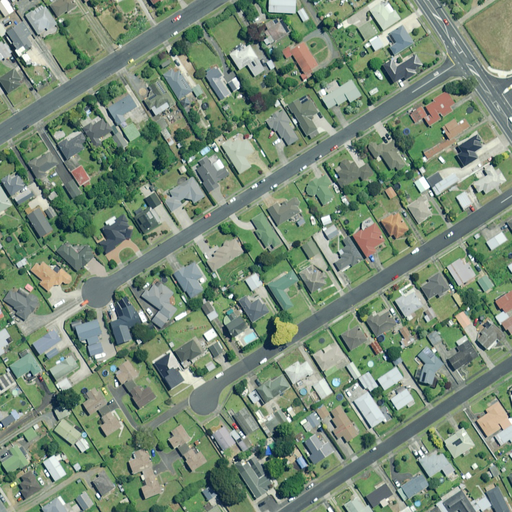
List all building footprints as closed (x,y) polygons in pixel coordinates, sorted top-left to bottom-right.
[(14,11),(6,0),(3,0),(0,2),(0,7),(6,17),(14,11)] [(77,7),(72,0),(58,0),(51,5),(58,17),(68,11),(68,13),(77,7)] [(296,0),(295,0),(269,0),(269,12),(296,13),(296,0)] [(401,19),(389,1),(376,9),(372,12),(384,30),(401,19)] [(39,35),(45,31),(44,30),(47,28),(47,29),(48,30),(58,24),(46,7),(45,8),(43,5),(26,16),(39,35)] [(309,19),(303,9),(298,12),(304,22),(309,19)] [(279,21),(277,17),(265,24),(268,30),(265,32),(268,38),(264,40),(268,46),(291,33),(283,19),(279,21)] [(377,34),(370,22),(359,29),(366,40),(377,34)] [(7,31),(14,42),(13,43),(16,49),(15,49),(20,57),(23,55),(21,53),(33,46),(20,24),(7,31)] [(414,43),(403,26),(391,33),(397,43),(390,47),(395,55),(414,43)] [(378,36),(365,44),(367,48),(372,45),(376,51),(384,46),(378,36)] [(6,60),(11,56),(10,54),(12,52),(6,44),(4,45),(2,42),(0,42),(0,60),(0,61),(5,58),(6,60)] [(319,66),(304,42),(291,50),(290,47),(283,51),(288,59),(294,55),(305,74),(302,76),(305,81),(316,74),(313,70),(319,66)] [(245,48),(242,43),(236,47),(237,50),(230,54),(240,70),(248,65),(255,77),(265,70),(258,59),(259,58),(250,45),(245,48)] [(422,66),(416,56),(397,68),(393,61),(384,67),(395,84),(404,77),(406,81),(417,74),(415,71),(422,66)] [(279,74),(272,60),(267,63),(274,76),(279,74)] [(183,75),(178,67),(164,75),(184,108),(191,104),(186,96),(193,92),(183,75)] [(222,76),(217,68),(205,75),(221,101),(230,95),(219,78),(222,76)] [(22,80),(15,69),(0,78),(0,80),(9,94),(22,86),(19,82),(22,80)] [(242,87),(237,79),(229,84),(234,92),(242,87)] [(176,105),(160,80),(150,86),(155,94),(145,101),(151,110),(152,109),(156,115),(170,107),(171,108),(176,105)] [(362,96),(352,80),(323,99),(329,109),(338,103),(339,105),(349,99),(351,103),(362,96)] [(204,93),(199,85),(193,89),(198,97),(204,93)] [(455,104),(448,92),(434,100),(435,102),(425,108),(424,106),(410,115),(416,123),(424,118),(430,126),(453,112),(450,107),(455,104)] [(259,94),(252,98),(253,101),(257,107),(265,103),(259,94)] [(137,107),(130,95),(108,108),(118,125),(126,121),(123,116),(137,107)] [(302,105),(299,100),(290,105),(307,136),(318,130),(311,118),(318,113),(311,100),(302,105)] [(266,120),(272,130),(274,128),(276,132),(278,131),(282,138),(284,137),(289,146),(299,139),(288,122),(290,121),(283,109),(266,120)] [(169,126),(164,117),(154,123),(160,132),(161,131),(170,146),(175,143),(166,128),(169,126)] [(99,139),(112,131),(122,149),(128,145),(120,132),(119,133),(115,124),(110,127),(105,119),(93,126),(92,123),(84,127),(96,148),(102,145),(99,139)] [(457,142),(454,138),(470,128),(465,119),(458,124),(455,120),(443,127),(450,140),(443,145),(441,142),(424,152),(429,159),(457,142)] [(141,135),(133,123),(123,129),(131,142),(141,135)] [(87,141),(82,133),(76,137),(60,146),(68,159),(85,149),(82,144),(87,141)] [(484,146),(480,140),(482,139),(478,134),(459,146),(462,152),(457,155),(465,167),(479,158),(475,152),(484,146)] [(254,152),(247,140),(241,143),(239,140),(233,144),(231,140),(222,145),(240,174),(252,167),(246,157),(254,152)] [(401,150),(395,141),(388,145),(381,144),(378,147),(375,143),(369,147),(376,159),(382,155),(392,170),(396,167),(398,170),(406,165),(397,152),(401,150)] [(216,143),(212,146),(217,153),(221,151),(216,143)] [(111,160),(104,150),(98,154),(105,164),(111,160)] [(58,165),(50,152),(38,160),(37,159),(29,164),(38,180),(47,174),(45,172),(58,165)] [(207,159),(200,163),(202,166),(196,169),(205,183),(203,184),(209,194),(220,187),(218,184),(230,176),(221,162),(219,163),(215,155),(207,160),(207,159)] [(438,155),(432,160),(434,163),(441,159),(438,155)] [(359,168),(353,158),(335,169),(340,178),(337,179),(343,189),(361,178),(362,181),(375,173),(373,170),(369,162),(359,168)] [(441,162),(439,163),(438,164),(438,165),(437,166),(438,167),(438,168),(439,169),(440,170),(441,170),(442,170),(443,170),(444,169),(445,168),(445,167),(446,166),(445,165),(445,164),(444,163),(443,162),(442,162),(441,162)] [(498,175),(492,165),(485,170),(488,175),(474,184),(479,192),(484,190),(486,194),(507,181),(502,173),(498,175)] [(91,180),(82,166),(72,173),(81,186),(91,180)] [(187,171),(184,166),(179,169),(182,174),(187,171)] [(481,170),(474,174),(478,180),(484,176),(481,170)] [(427,179),(437,196),(441,193),(441,192),(459,180),(454,172),(444,179),(439,171),(427,179)] [(26,187),(17,172),(7,179),(6,177),(2,180),(12,196),(26,187)] [(311,184),(307,186),(307,190),(309,195),(314,196),(317,194),(325,206),(336,199),(329,187),(331,186),(332,183),(327,175),(318,180),(317,177),(310,182),(311,184)] [(189,180),(188,178),(183,176),(178,179),(179,184),(176,185),(177,187),(170,192),(174,197),(166,202),(172,212),(183,206),(180,201),(185,198),(192,200),(195,203),(205,196),(193,177),(189,180)] [(430,188),(424,177),(415,183),(421,193),(430,188)] [(81,194),(74,181),(65,186),(73,199),(81,194)] [(380,184),(371,183),(371,195),(379,195),(380,184)] [(0,213),(12,205),(0,185),(0,217),(1,217),(0,216),(0,213)] [(397,195),(392,187),(386,191),(391,199),(397,195)] [(160,190),(156,192),(146,199),(151,207),(144,212),(145,214),(139,217),(138,215),(135,218),(145,234),(163,223),(154,210),(163,204),(158,196),(162,193),(160,190)] [(59,197),(56,192),(48,195),(51,201),(59,197)] [(473,204),(466,192),(457,197),(464,209),(473,204)] [(29,200),(26,195),(15,202),(18,206),(29,200)] [(268,209),(279,226),(291,218),(294,224),(304,217),(293,198),(279,206),(278,203),(268,209)] [(432,216),(421,199),(408,206),(419,224),(432,216)] [(57,215),(52,207),(46,211),(51,219),(57,215)] [(53,230),(40,209),(28,216),(41,238),(53,230)] [(410,231),(398,212),(382,222),(391,236),(394,234),(397,239),(410,231)] [(281,244),(262,214),(252,220),(259,230),(256,231),(266,248),(272,244),(275,248),(281,244)] [(131,226),(125,215),(102,228),(108,238),(100,243),(108,256),(115,252),(116,253),(118,252),(115,247),(126,240),(123,235),(127,233),(125,230),(131,226)] [(383,234),(376,223),(361,233),(360,232),(354,236),(367,258),(376,252),(374,248),(384,242),(380,236),(383,234)] [(340,234),(335,225),(325,231),(330,240),(340,234)] [(507,240),(502,232),(487,242),(492,250),(507,240)] [(364,260),(350,237),(344,241),(347,246),(339,251),(342,255),(340,256),(342,259),(336,263),(341,271),(351,265),(353,267),(364,260)] [(245,252),(237,239),(214,253),(215,256),(207,261),(213,271),(245,252)] [(321,252),(313,240),(302,247),(311,259),(321,252)] [(79,255),(67,242),(58,251),(79,272),(95,255),(87,247),(79,255)] [(28,263),(26,259),(17,264),(19,268),(28,263)] [(464,266),(460,259),(447,267),(459,286),(476,276),(468,263),(464,266)] [(58,274),(44,262),(40,266),(37,263),(31,270),(43,280),(40,284),(49,292),(55,285),(60,285),(63,282),(68,285),(73,279),(62,269),(58,274)] [(203,276),(195,262),(175,275),(185,292),(187,291),(191,299),(204,291),(197,280),(203,276)] [(311,275),(304,264),(297,269),(312,293),(327,284),(324,280),(328,278),(322,268),(311,275)] [(287,274),(285,270),(278,275),(281,278),(269,286),(285,312),(294,306),(284,290),(299,281),(293,270),(287,274)] [(450,289),(440,273),(429,280),(430,282),(421,288),(429,300),(438,294),(440,297),(445,294),(445,293),(450,289)] [(263,284),(256,274),(246,280),(253,291),(263,284)] [(494,286),(487,275),(478,281),(485,292),(494,286)] [(174,293),(162,284),(159,288),(154,285),(149,292),(147,290),(142,296),(160,310),(152,321),(162,328),(169,319),(170,320),(177,310),(167,302),(174,293)] [(17,294),(11,290),(4,299),(19,311),(17,314),(26,321),(39,304),(38,300),(30,294),(26,299),(18,293),(17,294)] [(396,301),(406,317),(408,322),(414,318),(411,314),(423,306),(414,290),(396,301)] [(511,309),(511,290),(496,302),(501,310),(503,308),(507,313),(511,309)] [(465,303),(458,292),(453,295),(460,306),(465,303)] [(252,304),(247,296),(239,301),(253,323),(270,313),(264,304),(263,305),(259,299),(252,304)] [(219,316),(210,302),(202,306),(211,321),(219,316)] [(135,314),(133,306),(122,309),(118,311),(120,319),(111,322),(118,344),(132,340),(128,329),(141,325),(137,313),(135,314)] [(437,316),(431,307),(425,311),(428,315),(424,317),(428,322),(437,316)] [(234,338),(249,329),(238,311),(236,312),(233,308),(226,312),(232,321),(226,325),(234,338)] [(396,326),(387,311),(378,316),(376,313),(366,319),(377,337),(396,326)] [(472,323),(464,311),(456,317),(464,328),(472,323)] [(501,325),(502,324),(506,330),(508,329),(511,335),(511,334),(511,316),(510,318),(505,311),(496,317),(501,325)] [(90,346),(100,343),(98,336),(102,334),(98,320),(76,327),(80,341),(88,339),(90,346)] [(505,335),(494,325),(487,331),(485,329),(482,332),(484,334),(478,340),(487,350),(498,339),(499,341),(505,335)] [(368,341),(359,326),(342,336),(351,351),(368,341)] [(11,337),(5,329),(0,332),(0,355),(5,353),(2,348),(9,344),(6,340),(11,337)] [(218,336),(213,329),(204,334),(209,342),(218,336)] [(41,355),(45,352),(50,360),(61,352),(56,345),(62,341),(54,330),(33,344),(41,355)] [(442,339),(436,331),(427,336),(433,345),(442,339)] [(479,357),(466,336),(455,343),(461,352),(449,359),(456,371),(479,357)] [(173,340),(168,343),(172,349),(176,345),(173,340)] [(202,354),(194,340),(176,351),(183,363),(190,359),(191,361),(202,354)] [(383,351),(377,340),(371,344),(378,355),(383,351)] [(335,364),(345,358),(335,342),(313,355),(323,371),(324,371),(328,377),(339,370),(335,364)] [(100,343),(90,346),(88,346),(91,356),(95,355),(96,360),(106,357),(102,344),(100,344),(100,343)] [(224,353),(218,343),(209,348),(215,358),(224,353)] [(425,365),(420,364),(416,377),(421,379),(420,381),(433,385),(432,388),(436,389),(439,379),(434,376),(436,371),(444,364),(427,347),(418,356),(425,363),(425,365)] [(42,371),(28,349),(20,354),(23,358),(10,366),(18,379),(31,371),(34,376),(42,371)] [(65,356),(66,359),(50,369),(57,381),(79,368),(75,361),(78,360),(73,351),(65,356)] [(403,362),(399,355),(392,359),(396,366),(403,362)] [(314,373),(313,372),(307,361),(299,366),(297,363),(285,370),(294,384),(309,374),(310,376),(314,373)] [(124,385),(134,378),(139,375),(129,362),(119,369),(121,372),(116,375),(122,385),(123,384),(124,385)] [(361,376),(353,362),(347,366),(355,379),(361,376)] [(404,378),(396,367),(378,380),(385,390),(404,378)] [(16,382),(10,371),(0,377),(0,382),(5,389),(16,382)] [(379,386),(369,372),(359,379),(366,389),(368,387),(371,392),(379,386)] [(290,388),(282,375),(272,382),(271,380),(256,390),(265,404),(290,388)] [(73,387),(67,378),(57,385),(62,393),(73,387)] [(134,378),(124,385),(133,397),(132,398),(141,411),(158,398),(149,385),(142,390),(134,378)] [(333,392),(324,379),(313,386),(322,399),(333,392)] [(99,410),(103,416),(112,411),(107,403),(98,388),(86,396),(89,400),(83,404),(91,415),(99,410)] [(414,400),(407,389),(391,399),(399,410),(414,400)] [(385,407),(380,410),(368,392),(355,401),(372,428),(383,421),(385,424),(393,419),(385,407)] [(317,393),(311,397),(315,403),(321,399),(317,393)] [(277,402),(255,416),(269,437),(293,422),(289,416),(287,418),(277,402)] [(504,430),(511,425),(511,423),(499,402),(486,410),(489,414),(478,421),(488,437),(503,428),(504,430)] [(330,415),(323,403),(313,409),(315,412),(317,411),(322,420),(330,415)] [(69,416),(63,405),(54,409),(60,420),(69,416)] [(333,430),(338,439),(343,437),(347,443),(360,435),(342,406),(331,412),(335,418),(332,420),(337,428),(333,430)] [(259,428),(245,408),(234,415),(247,435),(259,428)] [(112,411),(103,416),(102,417),(106,423),(101,426),(107,436),(122,427),(112,411)] [(322,422),(315,412),(301,422),(308,432),(322,422)] [(16,420),(13,415),(2,422),(5,427),(16,420)] [(82,434),(63,420),(55,431),(74,445),(82,434)] [(178,449),(188,443),(187,442),(191,440),(182,425),(172,431),(175,436),(169,440),(175,449),(178,448),(178,449)] [(511,425),(504,430),(495,436),(501,445),(510,440),(511,442),(511,425)] [(226,428),(225,427),(213,434),(224,451),(236,443),(226,428)] [(38,436),(33,428),(24,434),(29,442),(38,436)] [(475,446),(463,428),(456,433),(458,437),(455,439),(453,437),(444,443),(455,459),(475,446)] [(241,437),(235,430),(230,433),(236,441),(241,437)] [(333,453),(322,436),(317,440),(315,437),(306,443),(313,454),(309,457),(315,465),(333,453)] [(243,441),(248,448),(252,446),(247,438),(243,441)] [(248,448),(243,441),(239,444),(244,452),(248,448)] [(272,441),(268,447),(274,452),(279,446),(272,441)] [(188,443),(178,449),(183,456),(184,456),(187,461),(186,461),(193,472),(207,463),(200,452),(195,455),(188,443)] [(29,464),(18,446),(10,451),(14,456),(2,463),(9,474),(20,468),(21,469),(29,464)] [(143,471),(152,467),(153,467),(146,448),(135,452),(137,458),(129,461),(134,474),(143,471)] [(419,461),(426,471),(423,473),(428,481),(431,479),(430,478),(450,464),(442,453),(439,456),(435,451),(419,461)] [(64,452),(60,456),(64,461),(69,457),(64,452)] [(67,475),(55,455),(44,462),(56,481),(67,475)] [(257,499),(268,492),(269,485),(272,484),(266,475),(254,457),(248,462),(245,457),(234,464),(257,499)] [(307,465),(302,457),(297,460),(303,469),(307,465)] [(476,462),(471,466),(474,471),(479,467),(476,462)] [(499,475),(495,466),(491,469),(495,477),(499,475)] [(143,471),(146,480),(144,481),(145,486),(142,487),(146,499),(162,493),(156,477),(155,478),(152,467),(143,471)] [(454,472),(450,467),(444,472),(448,477),(454,472)] [(479,470),(472,476),(475,479),(482,474),(479,470)] [(42,489),(31,471),(22,477),(25,481),(20,484),(24,490),(21,491),(26,499),(42,489)] [(116,489),(105,471),(99,475),(101,477),(94,482),(103,497),(116,489)] [(468,471),(462,476),(466,482),(472,476),(468,471)] [(430,486),(422,474),(398,489),(405,501),(430,486)] [(388,498),(394,494),(386,482),(365,496),(374,509),(381,504),(384,508),(389,504),(388,502),(390,500),(388,498)] [(218,495),(211,486),(203,491),(209,501),(218,495)] [(510,511),(498,487),(486,493),(496,511),(510,511)] [(455,511),(460,510),(461,511),(475,511),(481,509),(477,503),(475,500),(470,503),(462,491),(442,503),(441,501),(437,504),(438,506),(429,511),(455,511)] [(94,504),(86,492),(77,499),(85,511),(94,504)] [(406,504),(399,494),(396,497),(402,507),(406,504)] [(66,504),(61,496),(42,509),(44,511),(67,511),(63,505),(66,504)] [(365,507),(358,496),(345,505),(348,511),(372,511),(369,505),(365,507)] [(477,503),(481,509),(483,511),(491,506),(486,497),(477,503)]
